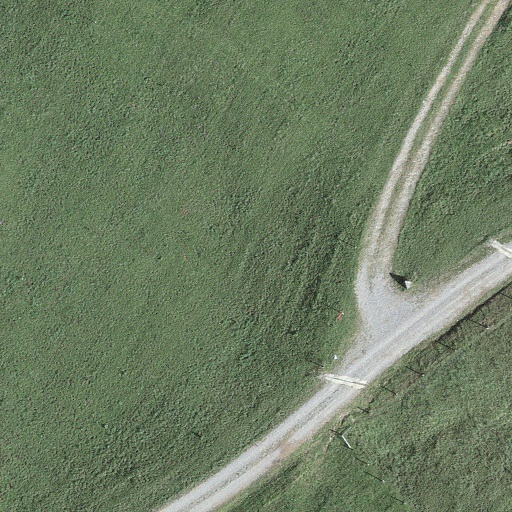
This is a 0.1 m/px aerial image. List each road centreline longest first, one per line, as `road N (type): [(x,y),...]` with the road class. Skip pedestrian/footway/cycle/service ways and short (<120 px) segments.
road 1 (track): [(185,511),(277,457),(421,330),(511,268)]
road 2 (track): [(494,0),(415,144),(383,231),(380,307),(399,350)]
